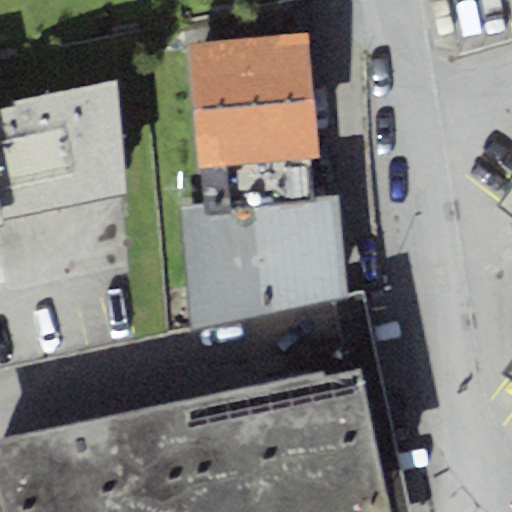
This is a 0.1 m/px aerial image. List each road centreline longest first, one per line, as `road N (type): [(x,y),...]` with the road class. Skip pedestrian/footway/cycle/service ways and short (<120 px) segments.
road 1 (residential): [(391,0),(410,174),(441,329),(473,425),(511,473)]
road 2 (unknown): [(441,329),(0,410)]
